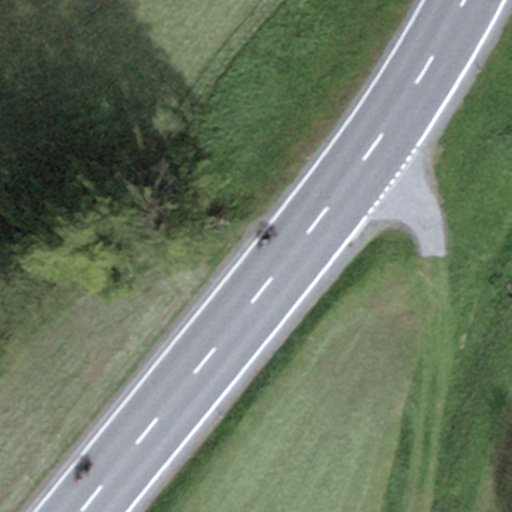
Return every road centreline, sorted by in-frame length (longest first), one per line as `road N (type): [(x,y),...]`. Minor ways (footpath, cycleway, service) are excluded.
road 1 (primary): [(466,0),(367,160),(80,511)]
road 2 (track): [(419,511),(436,344),(426,214),(367,160)]
